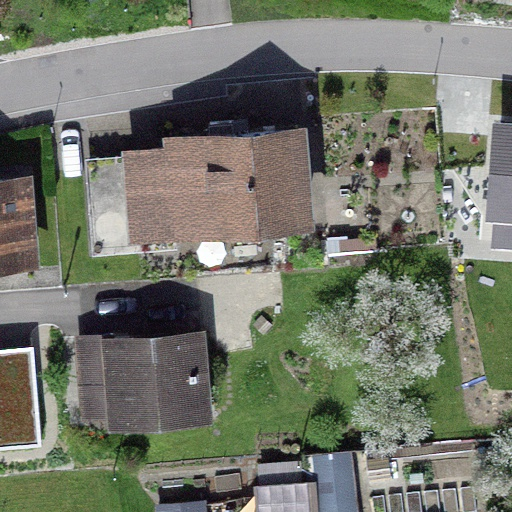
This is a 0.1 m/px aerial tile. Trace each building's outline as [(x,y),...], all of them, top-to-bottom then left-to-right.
[(511,121),(495,120),(487,219),(511,220),(511,121)] [(167,159),(88,165),(94,249),(135,246),(134,229),(301,218),(294,131),(202,139),(203,140),(166,143),(167,159)] [(0,182),(0,262),(26,261),(20,181),(0,182)] [(109,335),(79,338),(83,390),(111,388),(114,419),(198,412),(192,339),(110,345),(109,335)] [(0,434),(33,432),(27,348),(0,349),(0,434)] [(351,511),(347,469),(304,474),(307,511),(351,511)] [(258,511),(307,511),(304,474),(303,474),(304,485),(257,488),(258,511)]
